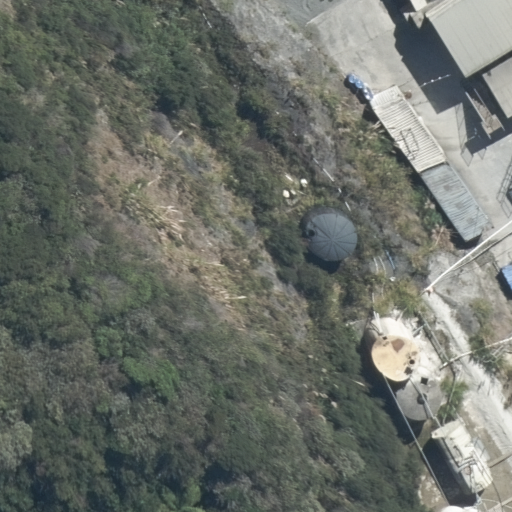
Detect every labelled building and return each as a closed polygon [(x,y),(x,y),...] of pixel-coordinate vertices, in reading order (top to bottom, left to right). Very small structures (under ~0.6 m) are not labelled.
[(511,0),(413,0),(441,49),(511,7),(511,0)] [(511,21),(463,49),(490,97),(511,84),(511,21)] [(385,301),(349,324),(398,401),(433,379),(385,301)] [(473,392),(429,414),(462,477),(505,456),(473,392)] [(462,511),(413,415),(374,435),(413,511),(462,511)]
